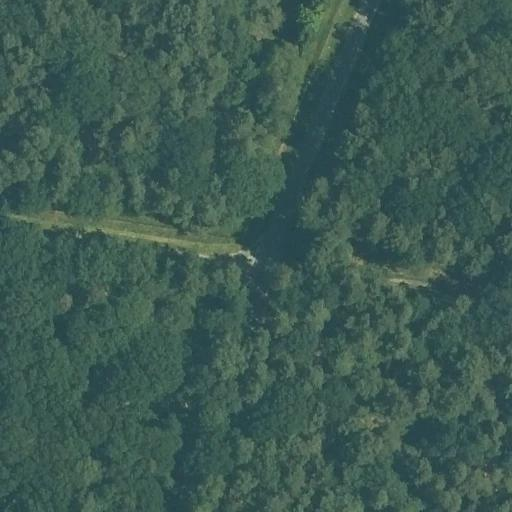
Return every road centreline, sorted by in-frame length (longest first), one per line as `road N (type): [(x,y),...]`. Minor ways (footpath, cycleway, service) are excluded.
road 1 (unclassified): [(367,0),(260,270)]
road 2 (unclassified): [(260,270),(0,228)]
road 3 (unclassified): [(260,270),(217,511)]
